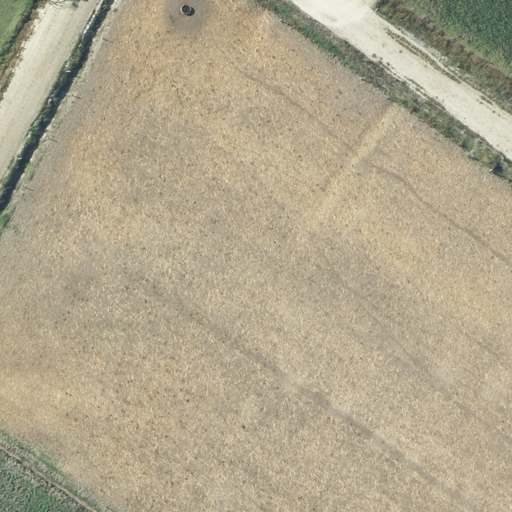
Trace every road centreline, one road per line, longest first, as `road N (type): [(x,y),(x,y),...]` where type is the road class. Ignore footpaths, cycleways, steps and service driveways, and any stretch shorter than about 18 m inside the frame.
road 1 (track): [(312,0),(511,138)]
road 2 (track): [(70,0),(0,134)]
